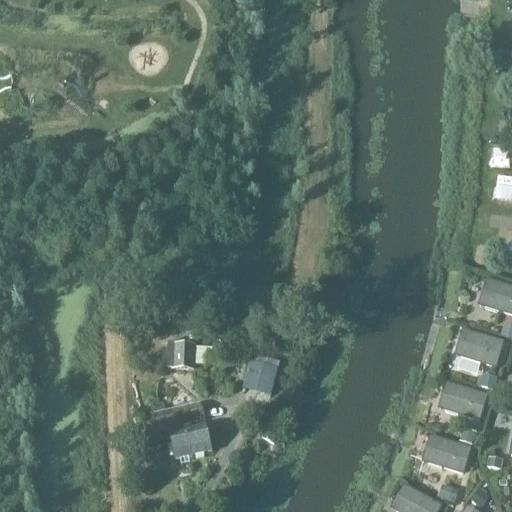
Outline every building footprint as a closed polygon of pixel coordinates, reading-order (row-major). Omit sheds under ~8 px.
[(451,325),(511,343),(511,286),(465,272),(455,313),(451,325)] [(447,337),(434,377),(469,388),(495,396),(502,372),(505,373),(511,349),(511,343),(451,325),(447,337)] [(193,373),(193,351),(174,350),(174,345),(166,345),(165,358),(174,359),(174,372),(193,373)] [(256,367),(279,373),(281,366),(258,360),(256,367)] [(434,377),(415,431),(458,444),(478,450),(486,424),(495,396),(469,388),(434,377)] [(189,430),(188,424),(203,421),(199,405),(152,417),(156,433),(181,427),(182,431),(168,434),(174,461),(210,452),(204,427),(189,430)] [(401,464),(394,478),(448,509),(452,511),(453,511),(459,511),(486,480),(481,467),(478,455),(478,450),(458,444),(415,431),(411,444),(401,464)] [(378,511),(377,511),(446,511),(448,509),(394,478),(378,511)] [(498,511),(486,480),(459,511),(498,511)]
